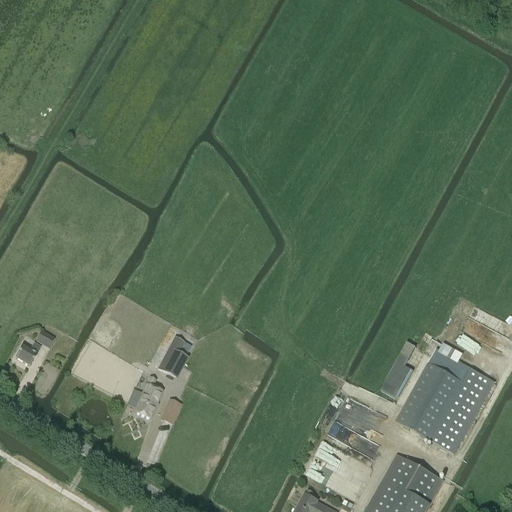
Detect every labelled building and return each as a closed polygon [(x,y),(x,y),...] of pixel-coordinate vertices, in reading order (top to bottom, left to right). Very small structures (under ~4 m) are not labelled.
[(500,335),(506,323),(474,307),(470,315),(485,323),(477,337),(492,345),(494,339),(500,342),(503,336),(500,335)] [(49,350),(55,341),(41,333),(36,342),(49,350)] [(174,339),(157,370),(175,380),(186,359),(177,354),(183,344),(174,339)] [(36,356),(40,349),(34,345),(30,352),(22,348),(15,360),(30,368),(37,356),(36,356)] [(454,456),(495,385),(436,352),(396,423),(454,456)] [(412,372),(396,363),(381,392),(396,400),(412,372)] [(150,421),(162,393),(152,389),(155,381),(149,379),(146,387),(145,387),(142,395),(136,409),(134,414),(150,421)] [(237,385),(235,389),(241,393),(244,388),(237,385)] [(231,397),(228,401),(235,405),(237,400),(231,397)] [(181,406),(169,401),(161,421),(172,426),(181,406)] [(223,411),(221,416),(228,420),(231,415),(223,411)] [(372,441),(338,437),(340,423),(334,420),(326,435),(330,438),(341,439),(339,450),(339,451),(332,450),(329,448),(323,448),(322,457),(323,455),(335,461),(331,461),(339,466),(339,469),(352,476),(360,461),(348,455),(374,459),(376,454),(377,452),(380,446),(372,441)] [(427,511),(444,483),(397,456),(365,511),(427,511)] [(331,511),(316,504),(317,502),(305,495),(295,511),(331,511)] [(344,501),(342,506),(351,510),(353,506),(344,501)]
